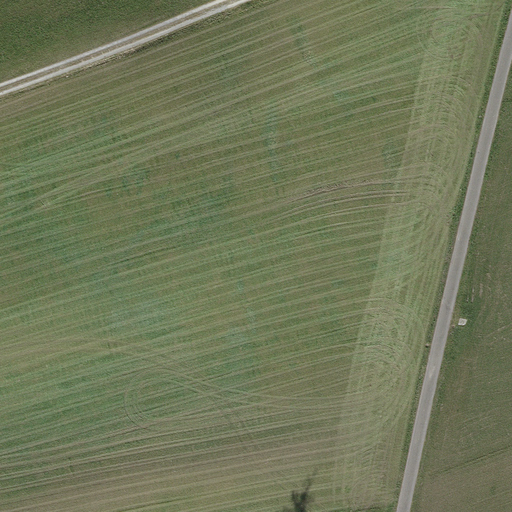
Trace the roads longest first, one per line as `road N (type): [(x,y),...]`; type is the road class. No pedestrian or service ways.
road 1 (track): [(511,46),(403,511)]
road 2 (track): [(0,88),(232,0)]
